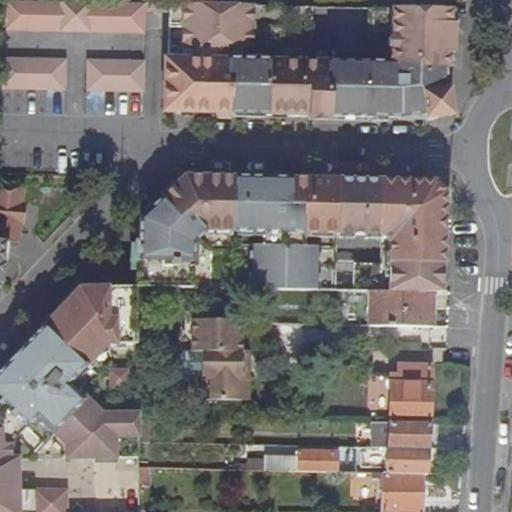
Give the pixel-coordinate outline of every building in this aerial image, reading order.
[(143,37),(144,17),(144,8),(8,6),(6,36),(143,37)] [(144,17),(169,17),(169,8),(144,8),(144,17)] [(448,15),(367,13),(365,66),(311,65),(312,12),(169,8),(169,17),(167,117),(422,123),(450,119),(441,92),(443,73),(448,72),(448,15)] [(9,94),(64,95),(65,65),(3,64),(1,94),(9,94)] [(87,95),(143,96),(143,67),(88,66),(87,95)] [(246,292),(319,293),(320,236),(335,237),(338,237),(358,237),(381,237),(381,267),(353,265),(353,293),(369,294),(432,295),(440,295),(441,267),(444,267),(444,198),(431,184),(359,182),(339,182),(189,178),(138,222),(137,246),(133,246),(132,264),(136,264),(135,291),(246,292)] [(19,244),(23,187),(0,184),(0,288),(1,287),(3,243),(19,244)] [(334,293),(335,237),(320,236),(319,293),(334,293)] [(0,511),(63,511),(63,491),(15,489),(15,462),(138,461),(138,445),(137,420),(135,291),(78,290),(23,347),(0,372),(0,511)] [(433,331),(432,295),(369,294),(368,330),(433,331)] [(247,403),(248,382),(240,375),(239,354),(248,353),(248,321),(192,323),(192,353),(183,353),(175,359),(176,372),(185,380),(201,381),(200,402),(247,403)] [(240,375),(248,382),(248,353),(239,354),(240,375)] [(365,425),(428,427),(430,369),(394,368),(394,376),(366,375),(365,425)] [(150,420),(137,420),(138,445),(149,445),(150,420)] [(387,450),(427,453),(428,450),(435,450),(437,427),(428,427),(365,425),(364,439),(373,440),(372,450),(387,450)] [(364,449),(372,450),(373,440),(364,439),(364,449)] [(263,451),(301,452),(301,444),(264,443),(263,451)] [(426,475),(427,453),(387,450),(387,474),(420,475),(426,475)] [(295,473),(336,473),(336,454),(296,453),(295,473)] [(420,496),(420,475),(387,474),(382,474),(381,511),(427,511),(428,496),(420,496)]
